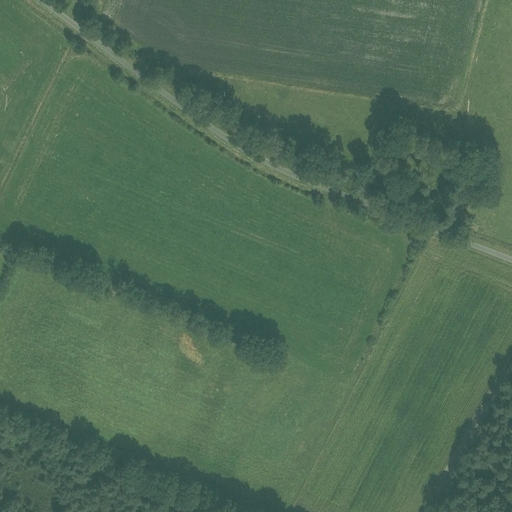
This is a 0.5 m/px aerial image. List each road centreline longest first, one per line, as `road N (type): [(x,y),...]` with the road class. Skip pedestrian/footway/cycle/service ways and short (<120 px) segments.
road 1 (unclassified): [(511,261),(268,166),(37,0)]
road 2 (track): [(511,348),(423,511)]
